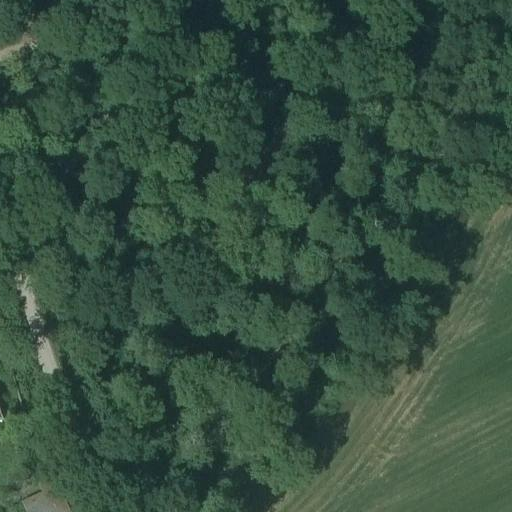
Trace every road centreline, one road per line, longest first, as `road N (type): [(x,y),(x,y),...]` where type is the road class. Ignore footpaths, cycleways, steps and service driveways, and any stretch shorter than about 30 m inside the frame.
road 1 (unclassified): [(131,511),(81,446),(45,361),(0,194)]
road 2 (track): [(199,0),(0,54)]
